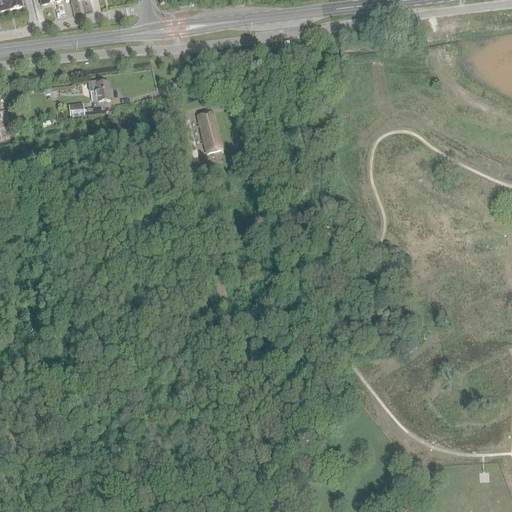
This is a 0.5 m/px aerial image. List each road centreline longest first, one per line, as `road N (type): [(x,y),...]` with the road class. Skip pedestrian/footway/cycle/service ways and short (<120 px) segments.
road 1 (unclassified): [(178,48),(511,3)]
road 2 (primary): [(235,22),(415,0)]
road 3 (unclassified): [(0,67),(178,48)]
road 4 (residential): [(0,35),(148,6)]
